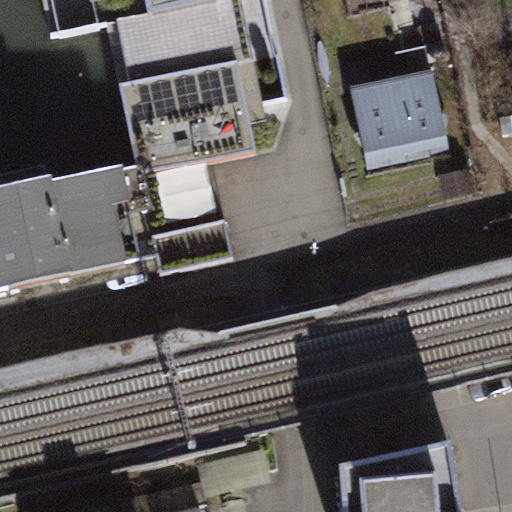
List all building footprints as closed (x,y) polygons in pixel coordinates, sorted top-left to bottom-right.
[(245,5),(243,0),(160,0),(164,20),(245,5)] [(256,162),(239,68),(133,88),(151,182),(256,162)] [(436,72),(344,89),(361,180),(453,163),(436,72)] [(131,182),(25,202),(45,308),(151,289),(131,182)] [(25,202),(0,206),(0,316),(45,308),(25,202)] [(460,511),(450,448),(340,472),(342,511),(460,511)]
